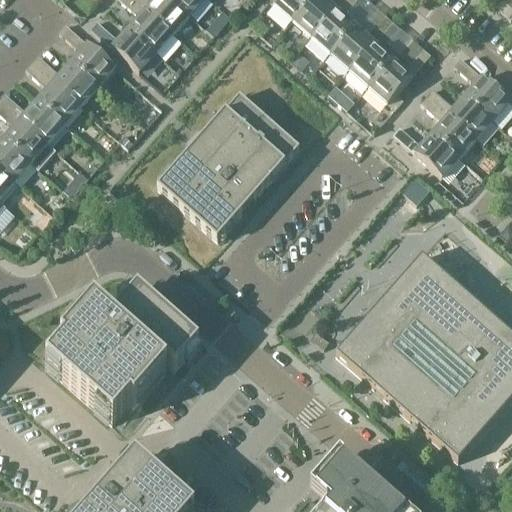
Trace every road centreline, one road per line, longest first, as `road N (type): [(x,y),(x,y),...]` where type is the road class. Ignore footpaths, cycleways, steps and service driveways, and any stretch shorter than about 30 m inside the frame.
road 1 (tertiary): [(426,511),(147,263),(109,261),(30,298),(0,283)]
road 2 (residential): [(511,83),(412,0)]
